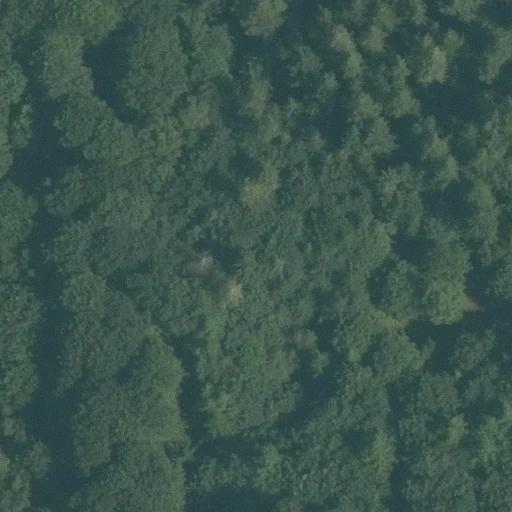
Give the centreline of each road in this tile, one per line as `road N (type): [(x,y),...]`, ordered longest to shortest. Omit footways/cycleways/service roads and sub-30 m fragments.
road 1 (track): [(155,511),(102,0)]
road 2 (track): [(0,168),(19,78),(14,0)]
